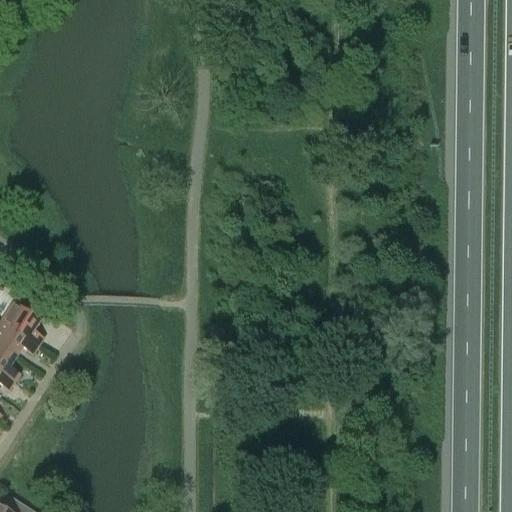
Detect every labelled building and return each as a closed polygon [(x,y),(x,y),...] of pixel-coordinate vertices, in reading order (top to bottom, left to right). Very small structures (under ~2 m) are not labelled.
[(13,305),(0,324),(38,349),(44,341),(33,334),(40,324),(13,305)] [(0,324),(0,349),(16,360),(22,351),(32,357),(38,349),(0,324)] [(0,349),(0,375),(14,385),(20,377),(10,370),(16,360),(0,349)] [(0,387),(9,394),(14,385),(0,375),(0,387)] [(4,511),(28,511),(11,500),(4,511)]
